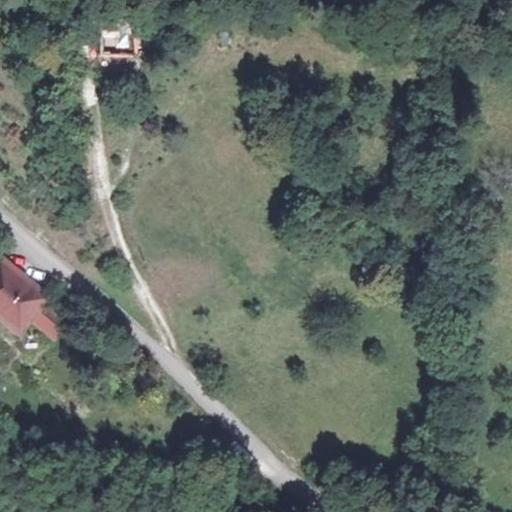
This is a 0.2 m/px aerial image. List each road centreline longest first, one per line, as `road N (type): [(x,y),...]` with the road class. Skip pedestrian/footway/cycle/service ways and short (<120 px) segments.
road 1 (residential): [(318,511),(0,212)]
road 2 (track): [(99,152),(119,240),(158,320),(167,362)]
